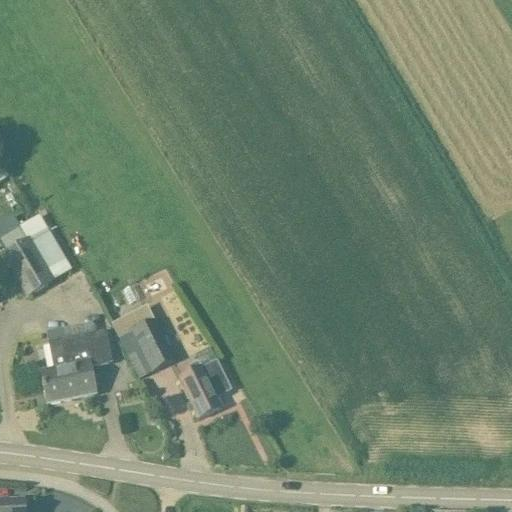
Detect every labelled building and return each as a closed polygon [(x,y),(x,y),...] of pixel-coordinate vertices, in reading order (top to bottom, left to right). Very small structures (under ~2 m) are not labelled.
[(1,258),(27,301),(71,273),(39,218),(18,231),(19,232),(0,243),(6,255),(1,258)] [(154,323),(147,309),(111,327),(118,340),(138,382),(175,364),(156,323),(154,323)] [(110,365),(105,336),(71,342),(69,330),(47,334),(54,371),(40,374),(47,408),(95,398),(90,369),(110,365)] [(188,377),(178,382),(198,422),(221,411),(215,400),(230,393),(215,363),(201,370),(199,366),(186,372),(188,377)] [(0,511),(23,511),(23,502),(0,502),(0,511)]
